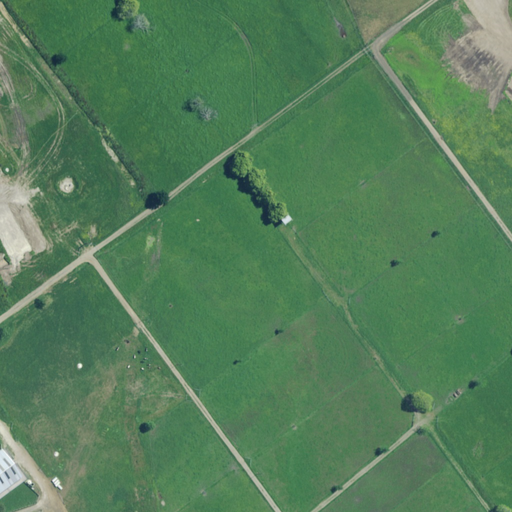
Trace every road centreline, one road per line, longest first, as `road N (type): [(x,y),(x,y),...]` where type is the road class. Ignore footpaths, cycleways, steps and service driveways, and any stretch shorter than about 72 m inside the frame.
road 1 (track): [(293,511),(99,249)]
road 2 (secondary): [(0,242),(81,511)]
road 3 (secondary): [(61,511),(0,335)]
road 4 (track): [(0,323),(138,219)]
